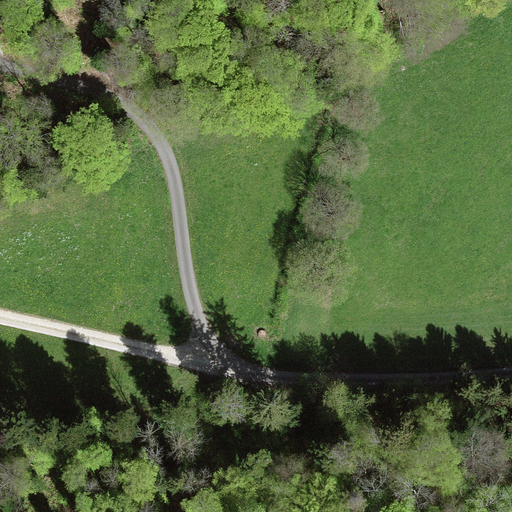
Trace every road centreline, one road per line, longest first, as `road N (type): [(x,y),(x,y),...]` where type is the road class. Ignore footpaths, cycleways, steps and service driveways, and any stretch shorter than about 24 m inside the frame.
road 1 (unclassified): [(0,59),(106,93),(153,131),(170,159),(201,325),(240,366),(409,381),(511,376)]
road 2 (track): [(226,357),(190,357),(0,317)]
